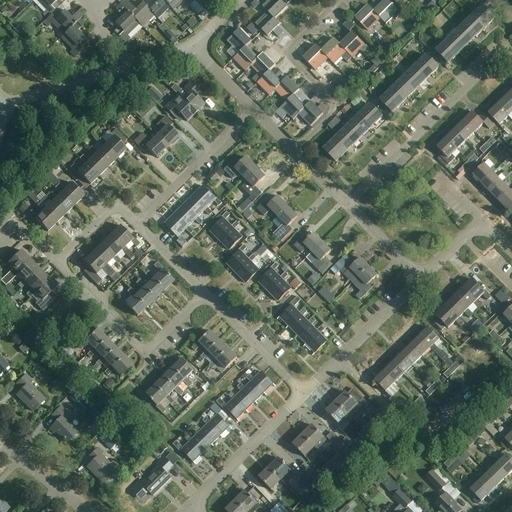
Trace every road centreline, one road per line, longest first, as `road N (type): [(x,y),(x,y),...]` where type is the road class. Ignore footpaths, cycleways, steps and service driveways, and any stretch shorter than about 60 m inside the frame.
road 1 (residential): [(347,205),(505,48)]
road 2 (residential): [(294,151),(338,109),(286,54),(340,0)]
road 3 (residential): [(204,295),(145,351),(56,261)]
road 4 (residential): [(302,393),(419,278)]
road 5 (residential): [(139,224),(254,109)]
road 6 (residential): [(190,506),(302,393)]
road 7 (residential): [(204,295),(302,393)]
road 8 (unclassified): [(6,104),(127,68)]
